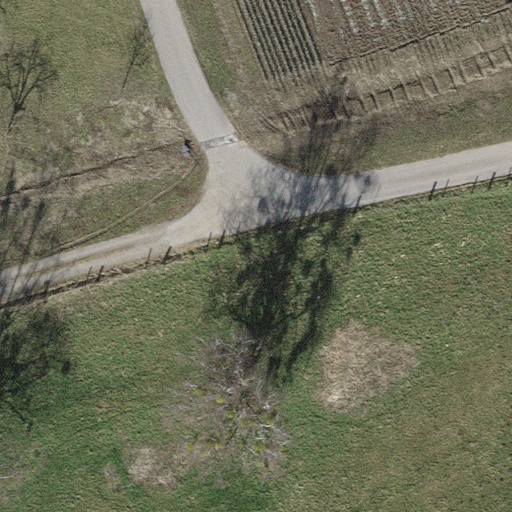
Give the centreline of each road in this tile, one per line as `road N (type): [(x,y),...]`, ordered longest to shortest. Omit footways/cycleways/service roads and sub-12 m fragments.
road 1 (residential): [(166,0),(221,146),(264,209),(511,163)]
road 2 (track): [(264,209),(0,284)]
